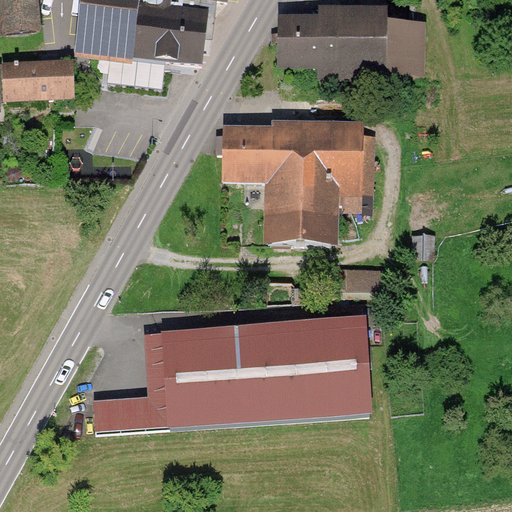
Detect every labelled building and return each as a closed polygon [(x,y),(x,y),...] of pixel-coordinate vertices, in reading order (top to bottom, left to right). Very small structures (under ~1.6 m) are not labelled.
[(37,33),(33,0),(6,0),(8,21),(0,21),(0,30),(1,37),(37,33)] [(232,0),(82,0),(79,27),(75,62),(74,65),(134,73),(134,70),(135,66),(202,75),(209,25),(215,26),(217,10),(231,12),(232,0)] [(385,29),(281,28),(280,71),(385,73),(385,29)] [(420,29),(385,29),(385,73),(420,73),(420,29)] [(73,70),(4,74),(5,104),(74,100),(73,70)] [(363,142),(363,133),(270,131),(270,141),(224,140),(223,193),(265,194),(263,248),(342,250),(342,217),(361,218),(361,199),(375,199),(376,142),(363,142)] [(351,296),(393,297),(393,273),(351,272),(351,296)] [(96,441),(373,425),(367,324),(146,337),(150,403),(94,406),(96,441)]
